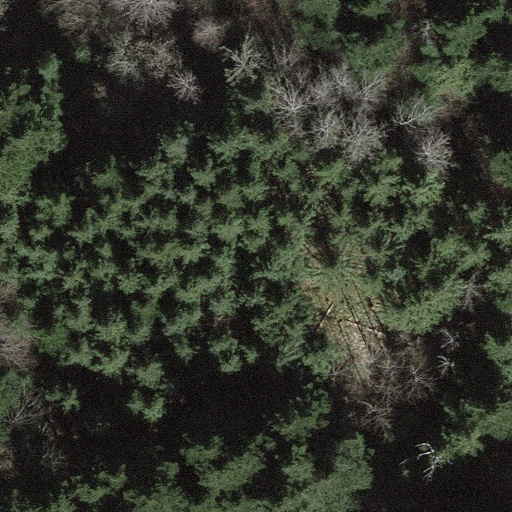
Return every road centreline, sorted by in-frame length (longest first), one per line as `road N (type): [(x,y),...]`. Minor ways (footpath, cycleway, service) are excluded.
road 1 (track): [(320,95),(511,165)]
road 2 (track): [(364,494),(511,429)]
